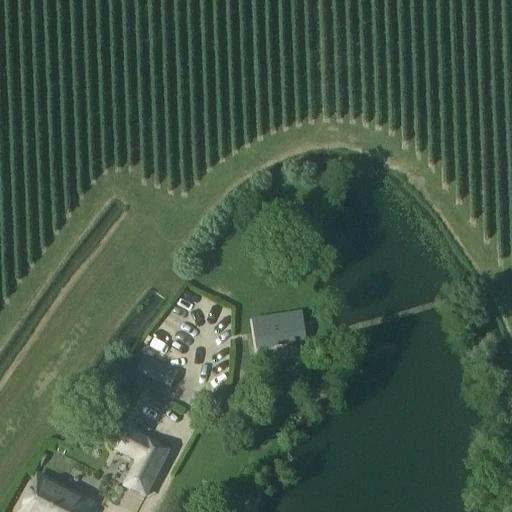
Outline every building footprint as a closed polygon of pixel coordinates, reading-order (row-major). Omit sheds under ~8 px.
[(257,351),(305,345),(301,317),(253,323),(257,351)] [(177,375),(144,358),(136,373),(170,390),(177,375)] [(114,374),(105,386),(114,393),(123,380),(114,374)] [(145,498),(168,453),(127,432),(117,451),(138,462),(125,488),(145,498)] [(85,511),(57,498),(61,491),(38,479),(21,511),(85,511)]
